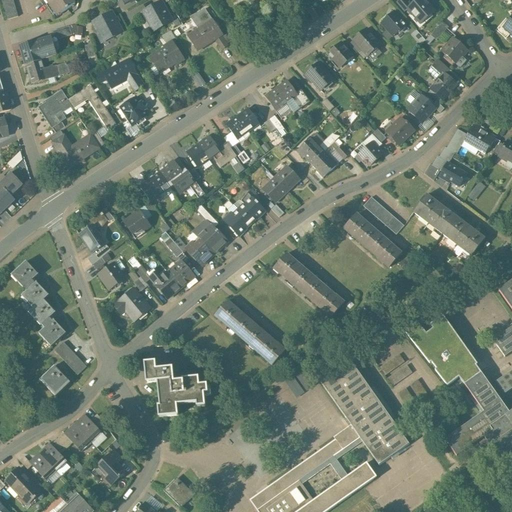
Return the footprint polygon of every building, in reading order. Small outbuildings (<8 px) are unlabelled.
[(18,17),(12,0),(0,0),(7,20),(18,17)] [(56,16),(74,4),(70,0),(53,0),(48,4),(56,16)] [(410,7),(403,0),(401,0),(398,3),(405,12),(407,10),(410,7)] [(434,12),(423,0),(417,0),(410,7),(407,10),(412,15),(421,24),(434,12)] [(156,5),(143,12),(154,32),(172,22),(162,5),(161,3),(156,5)] [(205,10),(190,18),(198,31),(212,21),(205,10)] [(406,26),(393,13),(381,24),(388,31),(389,29),(395,36),(406,26)] [(112,14),(94,23),(100,36),(104,42),(122,33),(112,14)] [(198,31),(187,37),(193,46),(196,44),(200,50),(215,41),(220,37),(222,36),(212,21),(198,31)] [(442,22),(430,36),(437,41),(448,28),(442,22)] [(94,23),(86,24),(90,38),(100,36),(94,23)] [(69,27),(53,32),(56,41),(72,36),(69,27)] [(382,45),(367,29),(354,41),(362,50),(373,62),(382,54),(377,49),(382,45)] [(425,41),(416,31),(411,35),(421,46),(425,41)] [(227,48),(220,37),(215,41),(222,51),(227,48)] [(50,39),(21,48),(26,66),(42,62),(42,61),(56,56),(50,39)] [(468,51),(455,40),(443,53),(455,63),(460,57),(462,58),(468,51)] [(362,50),(354,41),(349,45),(357,54),(362,50)] [(183,61),(171,42),(163,48),(164,50),(150,59),(159,74),(174,65),(175,66),(183,61)] [(354,57),(341,43),(330,53),(334,58),(331,60),(339,69),(354,57)] [(92,44),(85,47),(89,59),(95,57),(92,44)] [(450,71),(437,59),(431,67),(442,76),(444,74),(446,76),(450,71)] [(42,62),(26,66),(31,84),(47,79),(44,70),(42,62)] [(66,64),(55,67),(58,76),(69,72),(66,64)] [(334,81),(319,64),(305,76),(321,93),(322,92),(321,90),(326,85),(328,87),(334,81)] [(131,65),(121,70),(119,66),(98,78),(102,84),(108,81),(112,89),(128,80),(135,92),(143,87),(136,76),(137,76),(131,65)] [(55,67),(44,70),(47,79),(58,76),(55,67)] [(442,76),(437,83),(428,94),(436,102),(440,105),(457,86),(446,76),(444,74),(442,76)] [(297,97),(288,83),(277,91),(287,104),(297,97)] [(116,126),(91,87),(68,102),(72,107),(73,109),(85,102),(85,103),(88,101),(108,131),(116,126)] [(287,104),(277,91),(266,98),(276,112),(287,104)] [(0,114),(9,112),(3,92),(0,93),(0,114)] [(63,94),(39,109),(52,129),(60,124),(56,117),(72,107),(68,102),(63,94)] [(137,97),(119,109),(133,129),(151,118),(137,97)] [(423,97),(415,106),(413,105),(408,110),(422,123),(435,109),(436,108),(433,106),(423,97)] [(334,107),(326,98),(321,103),(329,112),(334,107)] [(440,105),(436,102),(433,106),(436,108),(435,109),(440,114),(444,109),(440,105)] [(259,125),(248,110),(237,118),(248,133),(259,125)] [(280,125),(274,117),(269,120),(275,129),(280,125)] [(237,118),(227,126),(227,125),(226,126),(237,141),(237,140),(247,133),(250,136),(248,133),(237,118)] [(406,124),(401,119),(396,124),(397,126),(388,135),(399,146),(415,131),(407,123),(406,124)] [(275,129),(269,120),(264,124),(271,133),(276,130),(275,129)] [(495,139),(480,130),(481,128),(475,124),(465,141),(479,149),(479,152),(484,155),(488,148),(489,149),(493,143),(495,139)] [(276,130),(271,133),(277,141),(281,138),(276,130)] [(386,139),(377,131),(372,135),(381,144),(386,139)] [(91,136),(81,142),(83,145),(71,152),(63,139),(64,138),(61,132),(49,139),(68,169),(99,149),(91,136)] [(104,146),(96,133),(91,136),(99,149),(104,146)] [(333,134),(318,147),(324,153),(335,142),(340,136),(334,135),(333,134)] [(372,135),(362,145),(364,148),(364,151),(372,144),(377,149),(382,145),(381,144),(372,135)] [(219,151),(209,138),(198,146),(199,146),(208,160),(209,160),(212,158),(220,169),(228,164),(219,151)] [(318,147),(311,140),(297,153),(303,158),(304,157),(311,165),(324,153),(318,147)] [(291,151),(283,142),(278,147),(286,156),(291,151)] [(341,148),(335,142),(324,153),(337,167),(344,160),(336,152),(341,148)] [(511,144),(507,142),(505,146),(498,157),(507,162),(507,161),(511,163),(511,144)] [(505,146),(499,143),(498,146),(493,154),(498,157),(505,146)] [(377,149),(372,144),(364,151),(359,155),(370,167),(382,156),(377,149)] [(227,145),(219,151),(228,164),(237,157),(230,149),(227,145)] [(208,160),(199,146),(188,154),(198,168),(208,160)] [(241,154),(235,146),(230,149),(237,157),(241,154)] [(350,155),(342,147),(341,148),(336,152),(344,160),(350,155)] [(7,163),(12,168),(24,158),(19,153),(7,163)] [(324,153),(311,165),(318,171),(317,173),(323,179),(330,173),(337,167),(324,153)] [(180,172),(173,162),(169,165),(170,167),(160,174),(170,188),(174,185),(180,194),(190,187),(183,177),(188,173),(185,169),(180,172)] [(299,180),(282,162),(269,173),(274,179),(287,192),(299,180)] [(468,174),(447,163),(445,167),(442,172),(439,171),(436,176),(450,184),(459,189),(468,174)] [(0,214),(14,201),(9,197),(21,186),(10,173),(0,182),(0,214)] [(188,173),(183,177),(190,187),(190,188),(196,184),(188,173)] [(323,179),(317,173),(313,176),(319,182),(323,179)] [(170,188),(160,174),(149,181),(159,195),(170,188)] [(274,179),(263,190),(275,203),(287,192),(274,179)] [(474,202),(486,187),(479,182),(468,197),(474,202)] [(200,199),(204,195),(196,184),(190,188),(199,199),(200,199)] [(247,194),(256,203),(260,199),(252,190),(247,194)] [(256,203),(247,194),(241,202),(244,205),(239,211),(251,223),(264,211),(258,205),(256,203)] [(442,236),(456,218),(427,196),(413,214),(442,236)] [(368,211),(376,202),(371,198),(363,207),(368,211)] [(372,215),(380,206),(376,202),(368,211),(372,215)] [(157,212),(151,203),(139,210),(146,220),(157,212)] [(201,206),(196,211),(205,220),(210,226),(211,225),(214,229),(219,225),(201,206)] [(284,214),(276,206),(271,210),(279,218),(284,214)] [(377,219),(385,210),(380,206),(372,215),(377,219)] [(105,208),(100,212),(89,222),(92,226),(99,233),(108,221),(109,223),(114,220),(110,215),(105,208)] [(146,220),(139,210),(139,211),(123,222),(132,235),(133,235),(132,235),(141,229),(143,232),(144,232),(143,231),(150,227),(146,220)] [(382,223),(390,214),(385,210),(377,219),(382,223)] [(239,211),(233,216),(231,214),(223,221),(238,236),(251,223),(239,211)] [(386,227),(394,218),(390,214),(382,223),(386,227)] [(367,249),(378,235),(356,216),(344,230),(367,249)] [(391,231),(399,222),(394,218),(386,227),(391,231)] [(471,258),(485,239),(456,218),(442,236),(471,258)] [(214,229),(211,225),(210,226),(205,220),(192,232),(198,238),(214,255),(228,242),(218,231),(217,232),(214,229)] [(396,235),(403,226),(399,222),(391,231),(396,235)] [(166,224),(160,228),(164,233),(170,229),(166,224)] [(99,233),(92,226),(79,234),(92,255),(106,246),(99,233)] [(141,229),(132,235),(133,235),(132,235),(135,240),(145,233),(144,232),(143,232),(141,229)] [(174,243),(166,233),(159,238),(177,259),(183,253),(182,252),(174,243)] [(378,235),(367,249),(378,258),(377,259),(378,260),(383,264),(382,264),(383,265),(384,264),(389,268),(401,254),(378,235)] [(214,255),(198,238),(187,248),(186,249),(192,255),(202,266),(214,255)] [(179,239),(174,243),(182,252),(186,249),(187,248),(179,239)] [(93,256),(88,259),(92,265),(93,264),(102,257),(111,251),(106,246),(92,255),(93,256)] [(303,294),(315,281),(286,255),(274,269),(303,294)] [(102,257),(93,264),(97,269),(105,263),(102,257)] [(134,258),(128,262),(135,271),(141,266),(134,258)] [(181,261),(175,266),(177,268),(170,273),(169,271),(167,272),(181,288),(194,277),(181,261)] [(38,276),(26,263),(11,276),(23,289),(24,289),(32,281),(38,276)] [(124,280),(113,264),(97,274),(103,283),(105,281),(110,289),(124,280)] [(147,272),(141,266),(135,271),(140,278),(145,284),(150,280),(149,278),(147,272)] [(181,288),(167,272),(161,278),(156,272),(149,278),(150,280),(167,299),(181,288)] [(145,284),(140,278),(134,283),(141,292),(148,287),(145,284)] [(511,280),(498,291),(511,310),(511,327),(493,341),(504,358),(511,352),(511,280)] [(32,281),(24,289),(27,292),(35,285),(32,281)] [(315,281),(303,294),(331,318),(343,304),(335,296),(334,297),(315,281)] [(33,310),(44,301),(48,297),(36,283),(35,285),(27,292),(21,297),(33,310)] [(137,294),(134,290),(117,303),(118,304),(114,307),(120,315),(127,309),(136,320),(144,313),(145,313),(147,311),(149,309),(137,294)] [(44,301),(33,310),(28,314),(40,327),(41,327),(49,319),(55,314),(44,301)] [(244,341),(256,327),(228,302),(216,316),(244,341)] [(511,411),(510,413),(476,366),(478,365),(443,316),(430,325),(433,329),(426,334),(417,323),(405,332),(430,364),(431,363),(436,369),(435,370),(447,387),(459,378),(484,412),(445,440),(456,457),(484,438),(488,442),(480,448),(491,464),(511,449),(511,411)] [(49,319),(41,327),(44,330),(52,323),(49,319)] [(44,330),(39,334),(50,347),(65,334),(54,321),(52,323),(44,330)] [(273,366),(285,351),(256,327),(244,341),(273,366)] [(85,368),(63,345),(64,344),(63,343),(54,351),(77,376),(86,368),(86,367),(85,368)] [(399,354),(379,369),(384,377),(405,363),(399,354)] [(250,501),(257,511),(327,511),(376,478),(366,464),(348,476),(334,456),(360,438),(379,466),(394,455),(410,445),(393,421),(395,420),(396,417),(375,387),(372,387),(370,388),(351,361),(320,382),(346,419),(351,426),(334,438),(336,440),(266,489),(250,501)] [(182,382),(174,383),(173,369),(156,370),(156,363),(144,364),(146,384),(157,383),(159,407),(157,407),(158,418),(178,416),(177,406),(196,404),(197,408),(205,407),(204,394),(207,394),(207,385),(199,386),(198,378),(181,380),(182,382)] [(407,365),(386,380),(392,388),(412,373),(407,365)] [(70,383),(54,367),(40,381),(55,397),(70,383)] [(315,387),(303,369),(295,375),(307,392),(315,387)] [(504,394),(511,388),(511,370),(496,382),(504,394)] [(305,394),(293,376),(285,382),(297,399),(305,394)] [(433,402),(417,380),(409,386),(425,408),(433,402)] [(421,411),(405,389),(398,394),(413,416),(421,411)] [(97,415),(90,421),(98,430),(104,425),(97,415)] [(90,421),(86,417),(76,426),(91,443),(101,433),(98,430),(90,421)] [(91,443),(76,426),(65,436),(68,438),(72,443),(81,453),(91,443)] [(62,435),(57,439),(66,449),(72,443),(68,438),(66,440),(62,435)] [(66,449),(57,439),(51,445),(58,453),(60,452),(61,453),(66,449)] [(58,453),(51,445),(41,455),(57,471),(67,462),(58,453)] [(113,452),(98,466),(108,477),(105,480),(111,486),(125,473),(117,464),(121,460),(113,452)] [(57,471),(41,455),(31,464),(32,466),(46,481),(57,471)] [(31,464),(24,456),(19,461),(28,470),(32,466),(31,464)] [(28,478),(19,469),(7,480),(28,504),(34,499),(34,500),(36,498),(36,497),(41,492),(30,481),(32,479),(30,476),(29,477),(28,478)] [(196,494),(177,474),(162,488),(181,508),(196,494)] [(98,506),(84,492),(80,496),(93,510),(98,506)] [(68,507),(71,511),(92,511),(94,511),(93,510),(80,496),(68,507)] [(145,503),(138,511),(153,511),(149,509),(150,508),(145,504),(145,503)]
